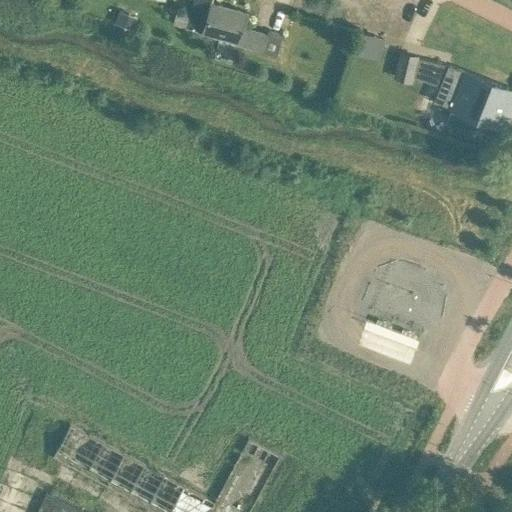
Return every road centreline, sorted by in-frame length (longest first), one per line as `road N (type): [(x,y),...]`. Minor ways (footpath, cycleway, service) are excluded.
road 1 (unclassified): [(492,401),(449,379),(511,261)]
road 2 (tertiary): [(433,511),(492,401)]
